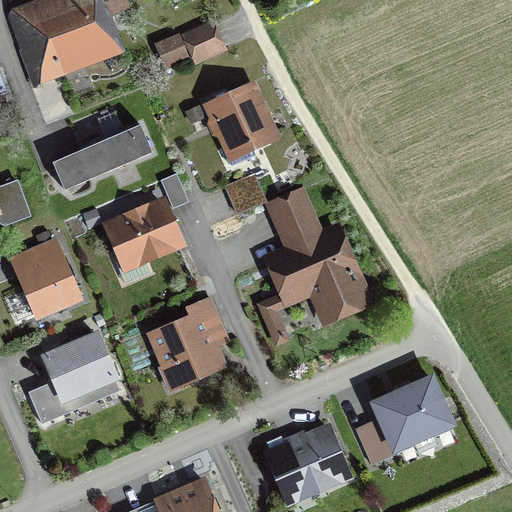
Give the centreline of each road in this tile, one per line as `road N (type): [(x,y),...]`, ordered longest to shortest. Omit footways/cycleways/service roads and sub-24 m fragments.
road 1 (residential): [(36,511),(439,336)]
road 2 (residential): [(241,0),(439,336)]
road 3 (residential): [(439,336),(511,455)]
